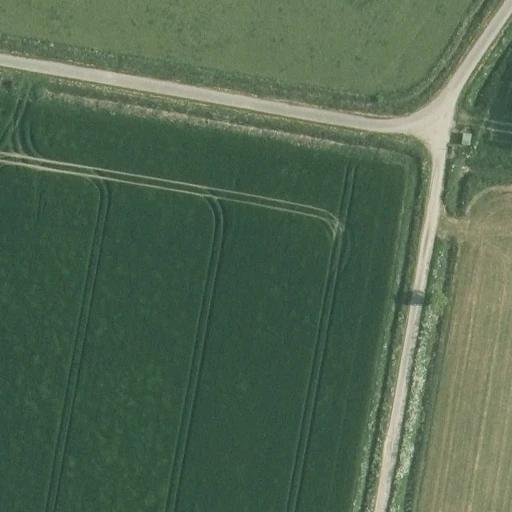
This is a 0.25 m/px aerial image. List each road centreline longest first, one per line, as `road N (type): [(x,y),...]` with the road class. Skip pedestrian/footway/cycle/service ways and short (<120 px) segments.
road 1 (unclassified): [(438,130),(0,57)]
road 2 (unclassified): [(438,130),(443,151),(379,511)]
road 3 (unclassified): [(511,5),(456,83),(438,130)]
